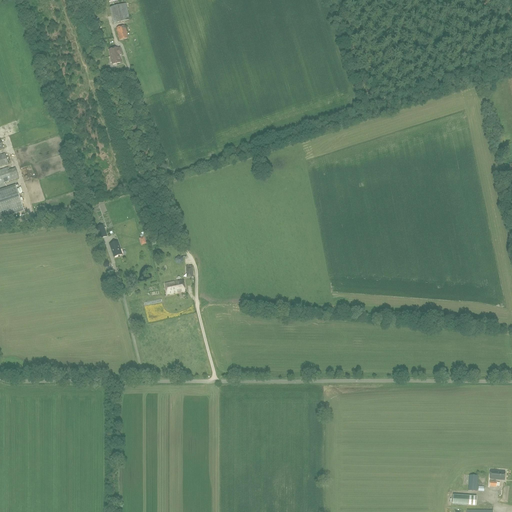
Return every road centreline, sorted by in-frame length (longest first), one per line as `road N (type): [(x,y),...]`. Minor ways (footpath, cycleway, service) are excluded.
road 1 (track): [(100,0),(159,145),(215,381)]
road 2 (unclassified): [(511,381),(144,381)]
road 3 (unclassified): [(144,381),(0,378)]
road 4 (unclassified): [(144,381),(111,261)]
